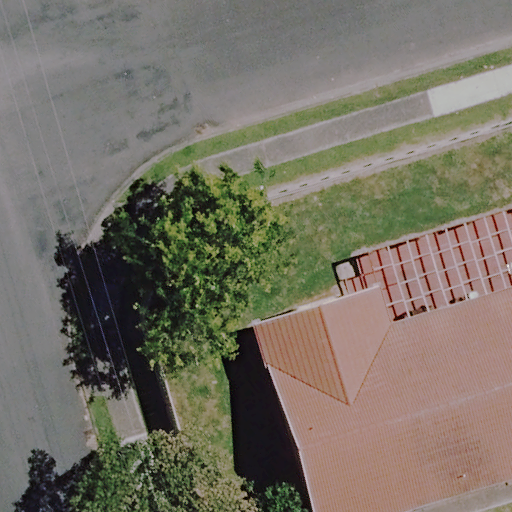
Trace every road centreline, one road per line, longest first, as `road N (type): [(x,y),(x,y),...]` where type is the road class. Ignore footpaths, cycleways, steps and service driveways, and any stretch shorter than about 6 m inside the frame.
road 1 (residential): [(0,109),(366,0)]
road 2 (residential): [(40,511),(0,373)]
